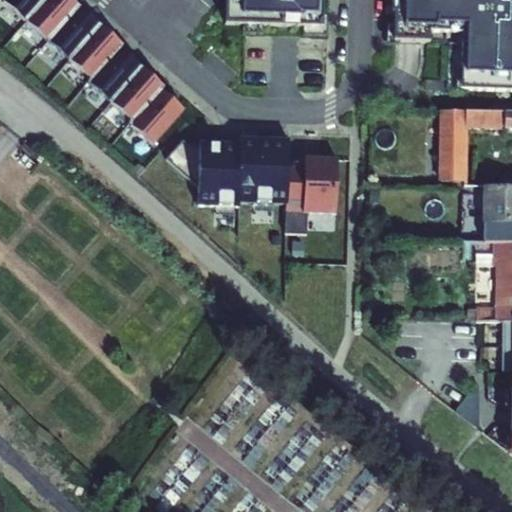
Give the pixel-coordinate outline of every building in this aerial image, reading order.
[(19,0),(33,12),(43,0),(19,0)] [(43,0),(33,12),(54,31),(81,0),(43,0)] [(81,0),(54,31),(76,50),(107,14),(90,0),(81,0)] [(229,0),(229,16),(327,18),(327,0),(229,0)] [(427,69),(427,79),(511,81),(511,0),(395,0),(395,31),(449,32),(448,70),(427,69)] [(76,50),(97,69),(126,36),(128,33),(107,14),(76,50)] [(94,72),(116,91),(147,55),(126,36),(97,69),(94,72)] [(116,91),(138,110),(166,77),(169,74),(147,55),(116,91)] [(135,113),(157,133),(189,97),(166,77),(138,110),(135,113)] [(511,109),(442,110),(440,182),(467,183),(467,127),(511,125),(511,109)] [(291,145),(291,126),(258,125),(258,131),(202,130),(202,132),(201,140),(190,139),(190,132),(185,127),(170,145),(203,174),(203,192),(244,193),(245,188),(290,189),(291,145)] [(202,132),(190,132),(190,139),(201,140),(202,132)] [(307,146),(291,145),(290,189),(289,220),(310,220),(310,199),(339,200),(341,145),(307,144),(307,146)] [(511,185),(489,187),(488,242),(494,242),(511,242),(511,185)] [(511,242),(494,242),(495,254),(501,254),(501,273),(508,273),(506,320),(511,320),(511,242)] [(511,320),(506,320),(503,372),(510,372),(509,387),(511,387),(511,320)]
